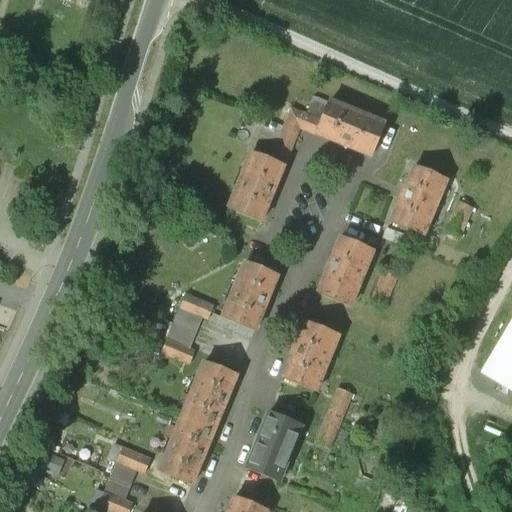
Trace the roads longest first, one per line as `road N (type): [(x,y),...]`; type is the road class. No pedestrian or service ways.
road 1 (secondary): [(0,415),(62,283),(156,0)]
road 2 (residential): [(298,275),(308,279),(354,173),(302,151),(260,257)]
road 3 (residential): [(206,511),(298,275)]
road 4 (track): [(482,511),(456,439),(452,384)]
